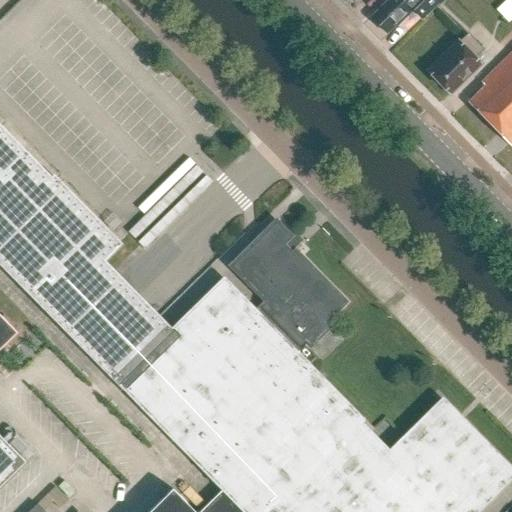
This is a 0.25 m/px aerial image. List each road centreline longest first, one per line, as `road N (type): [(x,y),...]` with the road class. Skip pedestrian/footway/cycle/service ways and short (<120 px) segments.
road 1 (unclassified): [(511,376),(142,0)]
road 2 (secondary): [(511,228),(289,0)]
